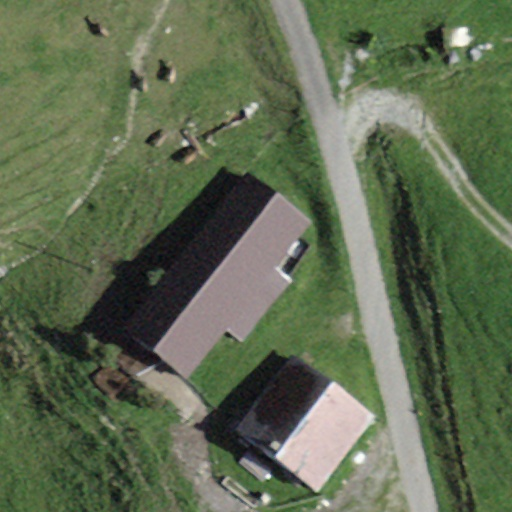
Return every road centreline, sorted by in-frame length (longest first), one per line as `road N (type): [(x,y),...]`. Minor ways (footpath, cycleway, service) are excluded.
road 1 (unclassified): [(294,0),(430,511)]
road 2 (track): [(511,228),(418,116),(371,106),(331,118)]
